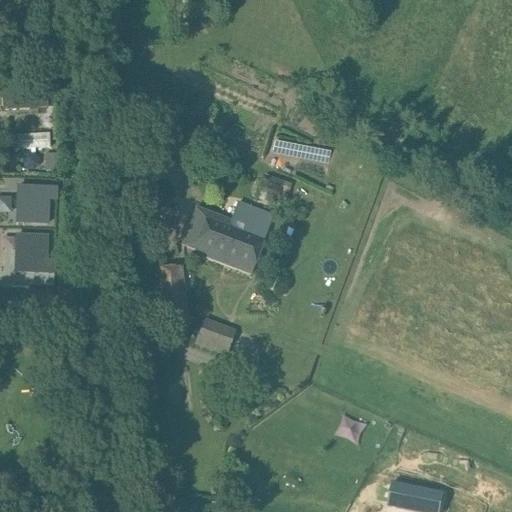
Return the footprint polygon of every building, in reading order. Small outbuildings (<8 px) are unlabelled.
[(16,64),(4,65),(5,80),(50,77),(49,62),(41,63),(41,52),(15,54),(16,64)] [(2,94),(3,111),(47,108),(46,91),(2,94)] [(148,103),(139,102),(138,127),(148,127),(148,103)] [(13,151),(49,149),(48,135),(13,137),(13,151)] [(44,169),(56,170),(56,154),(44,153),(44,169)] [(280,197),(286,182),(265,174),(259,189),(280,197)] [(56,200),(56,185),(18,183),(16,223),(47,224),(48,200),(56,200)] [(251,275),(272,216),(238,204),(232,221),(197,209),(184,245),(208,254),(207,259),(251,275)] [(47,234),(16,233),(15,273),(53,274),(54,258),(46,258),(47,234)] [(188,317),(182,267),(153,271),(159,320),(188,317)] [(54,292),(23,292),(23,322),(54,322),(54,292)] [(224,354),(234,329),(204,317),(194,343),(224,354)] [(387,506),(415,511),(440,511),(445,492),(393,481),(387,506)]
